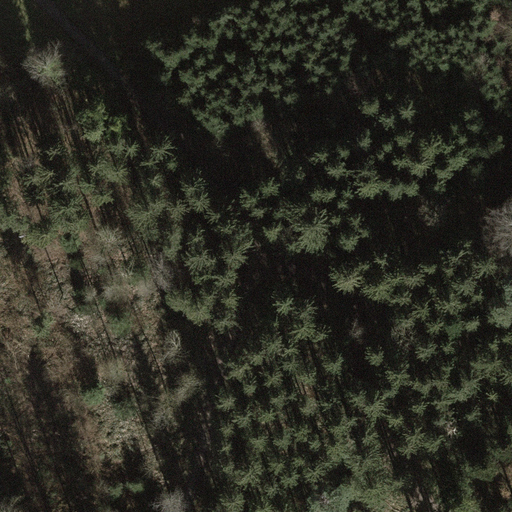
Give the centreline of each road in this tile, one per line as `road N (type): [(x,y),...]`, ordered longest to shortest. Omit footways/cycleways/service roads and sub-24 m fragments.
road 1 (track): [(432,511),(408,469),(354,307),(268,243),(196,148),(44,0)]
road 2 (track): [(268,243),(183,511)]
road 3 (track): [(511,346),(354,307)]
